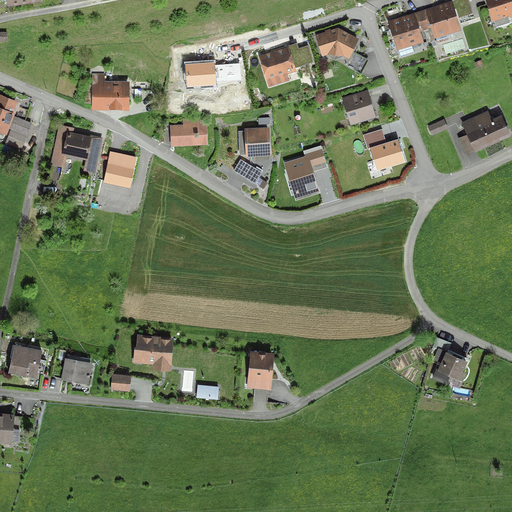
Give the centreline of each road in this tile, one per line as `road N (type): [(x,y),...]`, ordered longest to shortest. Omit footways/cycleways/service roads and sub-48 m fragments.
road 1 (residential): [(431,187),(305,219),(275,218),(115,124),(0,79)]
road 2 (residential): [(431,320),(275,416),(0,393)]
road 3 (residential): [(431,187),(364,11)]
road 4 (residential): [(431,320),(413,292),(407,260),(431,187)]
